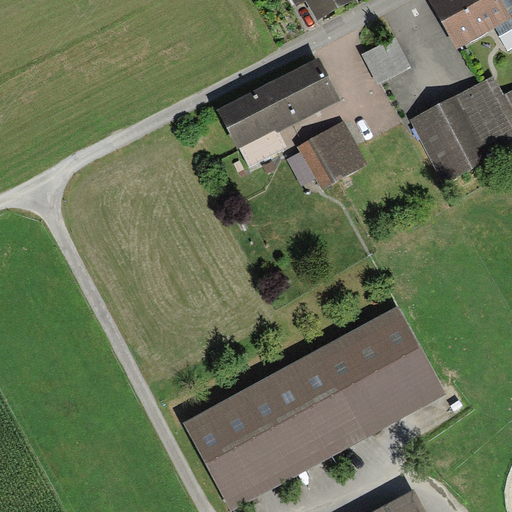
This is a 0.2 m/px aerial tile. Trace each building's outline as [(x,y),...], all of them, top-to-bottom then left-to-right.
[(289,0),(295,9),(304,4),(315,24),(359,0),(289,0)] [(511,0),(430,0),(429,1),(458,51),(497,29),(501,36),(511,29),(511,0)] [(397,41),(363,57),(376,84),(410,69),(397,41)] [(320,61),(218,113),(238,152),(242,150),(250,166),(285,148),(280,137),(342,105),(324,70),(320,61)] [(494,80),(411,125),(443,183),(511,145),(511,93),(504,98),(494,80)] [(302,154),(288,162),(301,187),(315,180),(321,191),(368,167),(345,123),(298,148),(302,154)] [(402,311),(184,429),(229,511),(238,511),(449,398),(402,311)] [(414,511),(407,498),(381,511),(414,511)]
